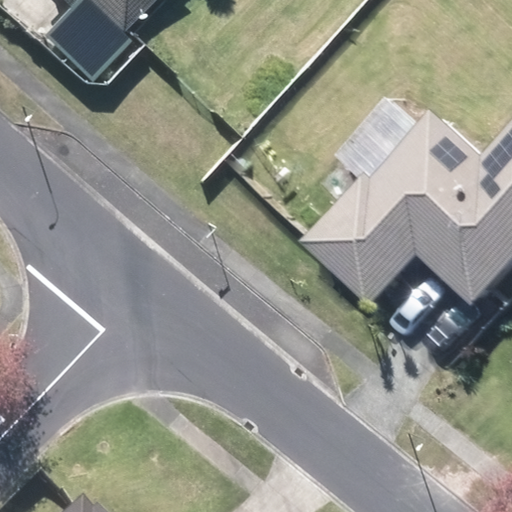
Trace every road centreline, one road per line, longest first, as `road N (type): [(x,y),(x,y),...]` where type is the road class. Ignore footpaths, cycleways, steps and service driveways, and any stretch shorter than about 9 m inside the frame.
road 1 (residential): [(418,511),(141,294)]
road 2 (residential): [(0,439),(141,294)]
road 3 (residential): [(141,294),(0,163)]
